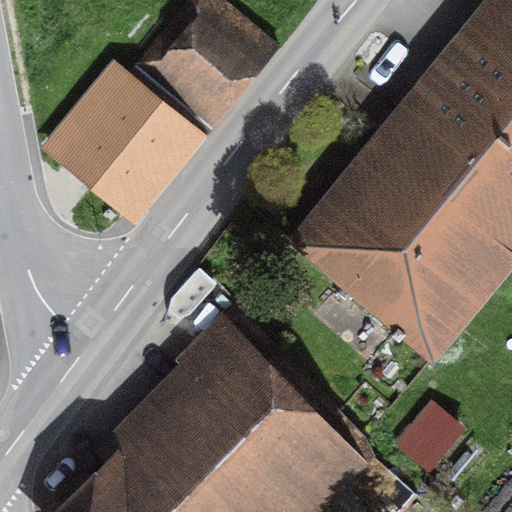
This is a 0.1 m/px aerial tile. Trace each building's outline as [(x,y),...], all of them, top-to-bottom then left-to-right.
[(225,0),(185,0),(130,69),(207,131),(243,87),(279,43),(225,0)] [(511,0),(481,0),(286,237),(434,359),(511,264),(511,0)] [(170,178),(207,131),(130,69),(114,56),(64,118),(78,129),(56,156),(136,220),(170,178)] [(100,457),(43,511),(318,511),(371,461),(222,309),(174,356),(178,360),(90,446),(100,457)] [(432,396),(393,442),(426,470),(465,424),(432,396)]
